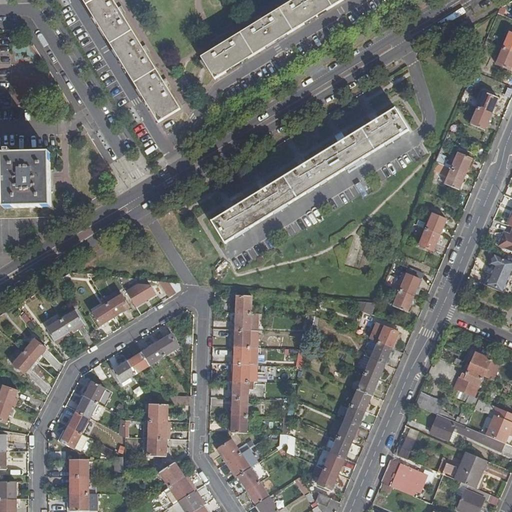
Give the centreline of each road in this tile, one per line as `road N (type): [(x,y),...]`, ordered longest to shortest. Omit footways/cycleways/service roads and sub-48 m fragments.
road 1 (residential): [(234,511),(199,458),(204,305),(192,295),(75,372),(40,436),(41,511)]
road 2 (tertiary): [(465,0),(149,194)]
road 3 (unclassified): [(0,11),(38,15),(149,194)]
road 4 (residential): [(352,511),(440,311)]
road 5 (residential): [(440,311),(511,131)]
road 6 (tertiary): [(149,194),(0,286)]
